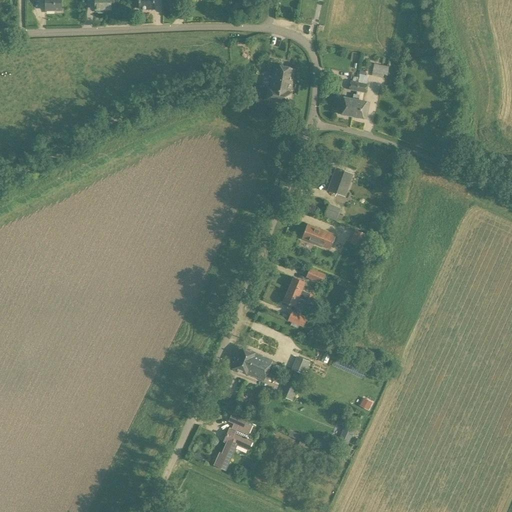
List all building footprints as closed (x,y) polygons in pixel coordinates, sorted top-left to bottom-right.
[(45,0),(46,10),(60,11),(60,0),(45,0)] [(104,12),(104,10),(110,10),(110,4),(114,4),(113,0),(95,0),(96,11),(96,12),(98,14),(102,13),(104,12)] [(138,0),(139,9),(154,9),(154,0),(138,0)] [(391,66),(375,63),(373,75),(376,79),(384,81),(385,74),(389,75),(391,66)] [(269,89),(267,99),(290,104),(292,93),(289,93),(294,70),(275,66),(270,89),(269,89)] [(349,91),(356,92),(358,82),(350,81),(349,91)] [(366,83),(358,82),(356,92),(364,93),(366,83)] [(338,114),(352,116),(356,95),(353,94),(352,99),(341,97),(338,114)] [(356,95),(352,116),(366,119),(369,102),(358,100),(359,95),(356,95)] [(336,169),(328,190),(345,196),(353,175),(336,169)] [(325,216),(337,220),(342,208),(330,204),(325,216)] [(302,238),(330,249),(335,236),(308,225),(302,238)] [(364,247),(366,241),(354,237),(352,243),(364,247)] [(325,275),(310,269),(307,278),(322,284),(325,275)] [(294,278),(288,290),(300,295),(311,300),(313,295),(302,290),(305,282),(294,278)] [(300,295),(288,290),(283,303),(294,308),(298,300),(309,304),(311,300),(300,295)] [(292,311),(288,320),(303,327),(307,318),(292,311)] [(242,348),(238,358),(267,370),(271,361),(254,354),(255,353),(242,348)] [(263,380),(267,370),(238,358),(233,369),(246,373),(246,374),(263,380)] [(307,368),(295,363),(292,369),(304,374),(307,368)] [(297,387),(288,383),(283,394),(292,397),(297,387)] [(371,404),(363,400),(360,405),(368,409),(371,404)] [(234,423),(231,429),(230,428),(223,442),(226,443),(222,454),(219,453),(214,465),(225,470),(236,445),(248,450),(252,441),(247,439),(253,424),(232,414),(229,421),(234,423)] [(347,437),(352,427),(346,424),(342,435),(347,437)]
